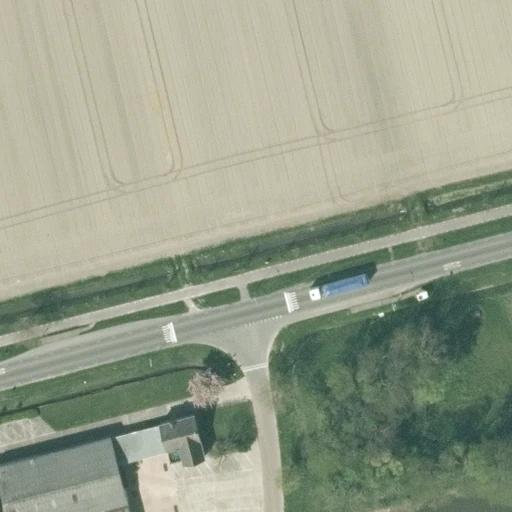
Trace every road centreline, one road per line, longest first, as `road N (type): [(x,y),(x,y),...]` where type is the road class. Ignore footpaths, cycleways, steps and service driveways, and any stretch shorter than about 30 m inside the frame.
road 1 (primary): [(511,244),(246,313)]
road 2 (primary): [(246,313),(0,377)]
road 3 (unclassified): [(274,511),(246,313)]
